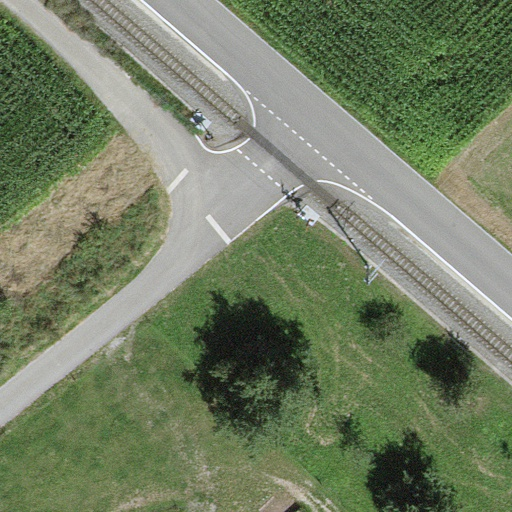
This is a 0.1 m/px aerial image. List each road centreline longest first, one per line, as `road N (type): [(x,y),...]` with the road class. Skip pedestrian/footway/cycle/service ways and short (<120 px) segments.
road 1 (tertiary): [(175,0),(511,291)]
road 2 (track): [(10,0),(93,71),(226,215)]
